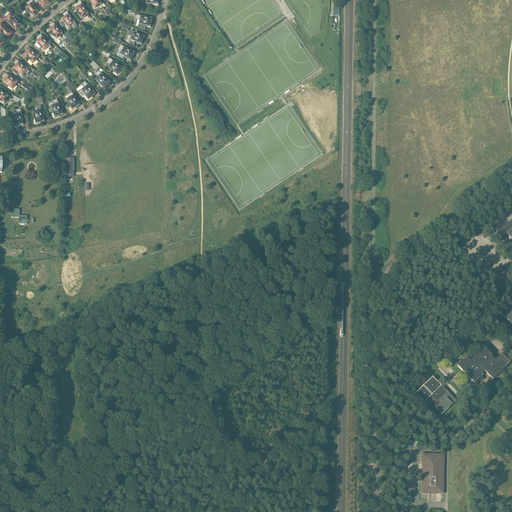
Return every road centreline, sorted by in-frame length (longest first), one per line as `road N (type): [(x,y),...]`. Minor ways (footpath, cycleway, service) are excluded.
road 1 (residential): [(377,455),(384,277),(511,185)]
road 2 (residential): [(0,135),(54,127),(96,108),(143,59),(164,0)]
road 3 (residential): [(482,409),(438,361),(511,289)]
road 4 (residential): [(377,455),(414,454),(414,506),(445,505)]
